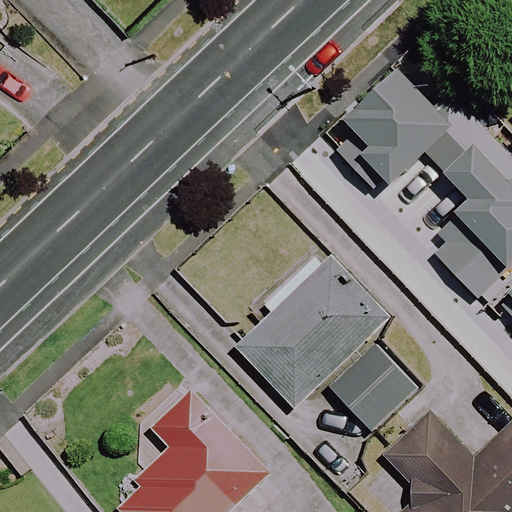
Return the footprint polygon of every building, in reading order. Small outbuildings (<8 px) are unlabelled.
[(511,293),(511,173),(508,170),(459,215),(451,207),(401,253),(491,352),(511,333),(511,295),(511,293)] [(385,324),(331,268),(242,351),(296,408),(385,324)] [(423,391),(377,345),(333,388),(379,434),(423,391)] [(235,511),(271,480),(196,396),(156,432),(176,454),(120,505),(125,511),(235,511)] [(511,511),(511,433),(480,465),(434,418),(390,461),(428,500),(415,511),(511,511)]
